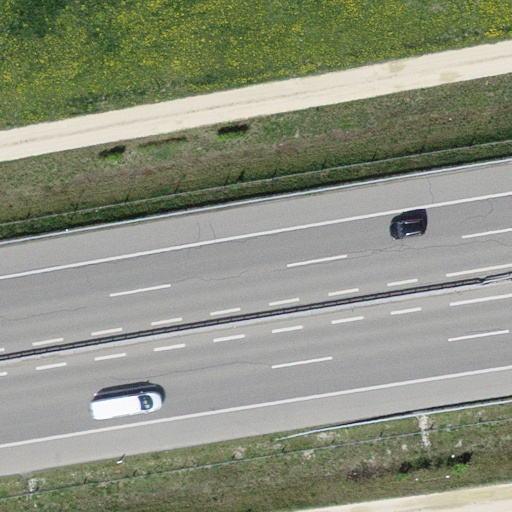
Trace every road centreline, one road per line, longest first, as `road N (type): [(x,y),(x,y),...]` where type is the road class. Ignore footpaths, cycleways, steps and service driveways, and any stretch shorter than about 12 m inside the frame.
road 1 (motorway): [(511,228),(0,313)]
road 2 (track): [(0,157),(511,73)]
road 3 (motorway): [(0,411),(511,332)]
